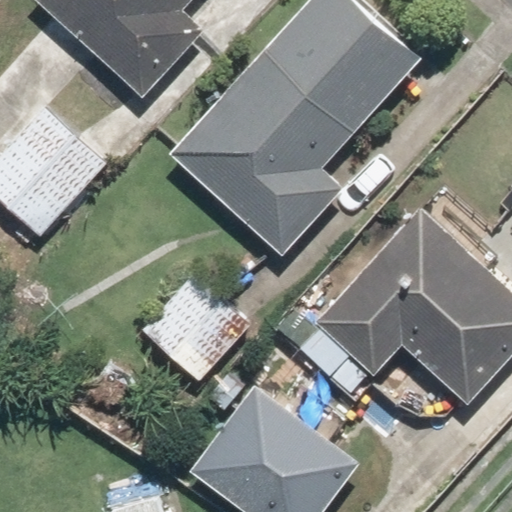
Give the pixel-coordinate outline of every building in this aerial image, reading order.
[(48,0),(147,87),(207,20),(186,2),(187,0),(48,0)] [(373,0),(303,0),(175,145),(287,244),(347,177),(324,157),(424,45),(373,0)] [(48,99),(0,152),(0,189),(43,227),(109,153),(48,99)] [(511,347),(511,276),(421,198),(320,314),(379,364),(404,335),(472,393),(511,347)] [(194,266),(146,321),(204,371),(252,316),(194,266)] [(317,511),(362,454),(256,374),(192,458),(263,511),(317,511)] [(115,503),(117,511),(165,511),(160,491),(115,503)]
